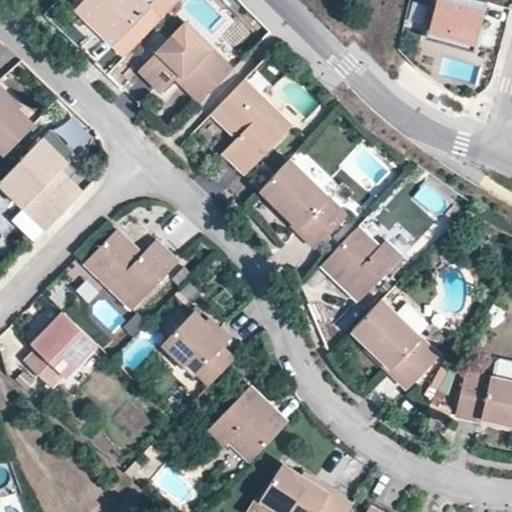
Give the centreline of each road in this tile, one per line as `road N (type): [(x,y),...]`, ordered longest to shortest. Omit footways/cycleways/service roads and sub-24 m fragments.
road 1 (residential): [(147,163),(250,251),(310,370),(333,398),(434,469),(511,487)]
road 2 (unclassified): [(275,0),(367,91),(457,150),(495,151)]
road 3 (residential): [(0,308),(147,163)]
road 4 (residential): [(0,19),(147,163)]
